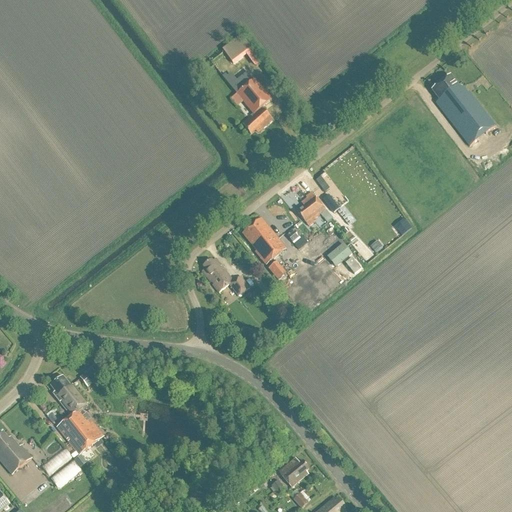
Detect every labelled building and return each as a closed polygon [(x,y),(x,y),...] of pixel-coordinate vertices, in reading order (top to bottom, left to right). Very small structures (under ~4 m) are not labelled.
[(242,38),(224,52),(233,65),(247,55),(256,67),(261,64),(242,38)] [(238,82),(233,77),(228,81),(238,94),(236,96),(242,104),(252,115),(247,119),(248,120),(242,125),(251,136),(256,131),(259,134),(273,122),(262,109),(272,100),(255,80),(249,73),(238,82)] [(460,89),(451,76),(431,91),(439,102),(436,104),(470,148),(495,128),(469,93),(468,94),(462,87),(460,89)] [(326,182),(330,180),(325,173),(315,181),(324,193),(330,189),(326,182)] [(320,215),(325,211),(326,211),(311,193),(306,198),(307,199),(301,204),(304,207),(297,213),(309,228),(315,223),(313,221),(320,215)] [(329,196),(323,201),(333,214),(340,210),(329,196)] [(286,250),(260,220),(243,236),(257,252),(255,253),(278,280),(285,274),(273,261),(286,250)] [(406,222),(396,229),(402,238),(412,230),(406,222)] [(296,229),(287,237),(293,245),(302,237),(296,229)] [(378,243),(371,248),(376,254),(383,249),(378,243)] [(344,264),(355,277),(362,271),(359,268),(355,262),(353,260),(352,262),(350,259),(353,256),(344,246),(329,259),(337,269),(344,264)] [(359,258),(355,262),(359,268),(364,264),(359,258)] [(212,261),(203,268),(205,270),(202,273),(219,295),(229,287),(238,299),(250,289),(241,278),(234,283),(216,260),(213,263),(212,261)] [(265,349),(262,345),(256,349),(259,353),(265,349)] [(91,370),(80,379),(88,389),(100,380),(91,370)] [(53,395),(71,418),(72,418),(78,413),(88,405),(73,386),(71,388),(64,379),(51,388),(56,394),(53,395)] [(87,424),(78,413),(72,418),(71,418),(57,429),(80,457),(102,440),(89,422),(87,424)] [(9,441),(3,434),(0,436),(0,462),(12,477),(32,460),(20,446),(18,447),(11,439),(9,441)] [(135,451),(132,453),(132,457),(134,459),(137,460),(140,457),(140,454),(138,451),(135,451)] [(75,461),(81,469),(87,464),(81,456),(75,461)] [(296,460),(279,474),(291,490),(308,476),(306,473),(309,471),(302,463),(300,465),(296,460)] [(105,480),(105,485),(106,486),(106,490),(116,491),(117,487),(112,486),(113,481),(105,480)] [(278,481),(271,487),(280,498),(287,492),(278,481)] [(0,511),(2,511),(10,506),(0,493),(0,511)] [(301,496),(294,501),(301,510),(308,504),(301,496)] [(336,503),(334,500),(319,511),(343,511),(345,509),(339,501),(336,503)]
